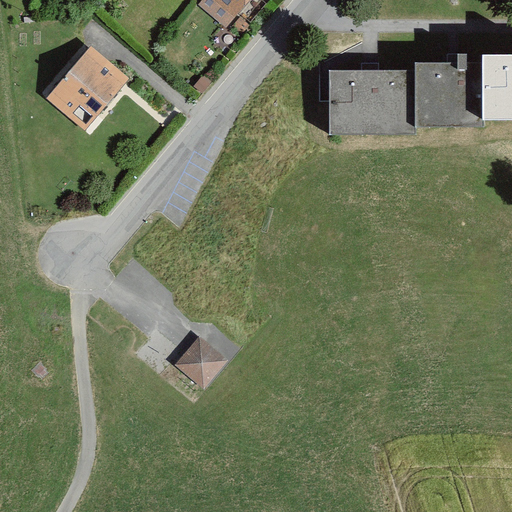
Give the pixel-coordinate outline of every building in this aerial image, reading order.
[(202,0),(196,8),(221,28),(243,0),(202,0)] [(131,80),(92,47),(48,98),(87,132),(131,80)] [(407,131),(479,131),(479,55),(404,55),(404,68),(407,131)] [(511,131),(511,55),(479,55),(479,131),(511,131)] [(404,68),(325,68),(325,134),(407,131),(404,68)] [(240,384),(253,324),(209,315),(202,349),(163,341),(158,363),(145,361),(138,393),(164,398),(154,444),(142,441),(135,474),(232,494),(254,387),(240,384)] [(358,487),(352,511),(439,511),(447,476),(434,473),(446,415),(404,406),(397,438),(356,429),(351,452),(338,449),(331,481),(358,487)]
